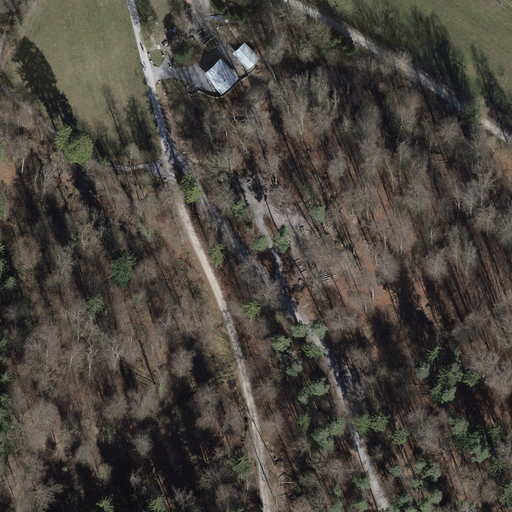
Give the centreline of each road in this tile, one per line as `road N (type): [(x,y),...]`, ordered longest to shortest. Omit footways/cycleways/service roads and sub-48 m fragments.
road 1 (track): [(173,158),(320,342),(388,511)]
road 2 (track): [(173,158),(179,202),(243,368),(267,511)]
road 3 (track): [(243,368),(180,390),(126,372),(54,312),(0,245)]
road 4 (track): [(288,0),(511,140)]
road 5 (track): [(130,0),(173,158)]
